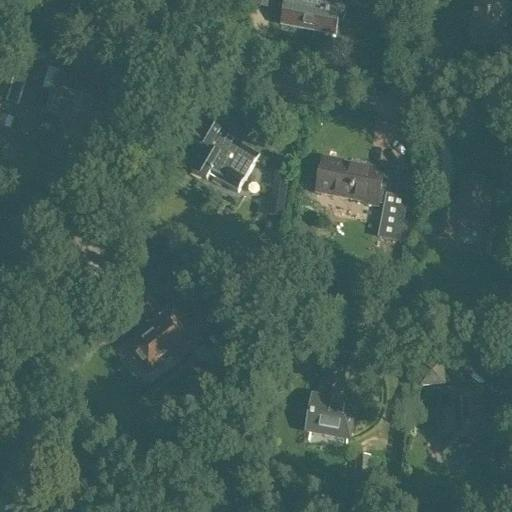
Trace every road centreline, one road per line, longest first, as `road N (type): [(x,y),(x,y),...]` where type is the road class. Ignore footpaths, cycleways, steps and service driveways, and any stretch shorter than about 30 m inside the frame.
road 1 (residential): [(0,374),(184,57)]
road 2 (residential): [(511,123),(184,57)]
road 3 (residential): [(184,57),(0,2)]
